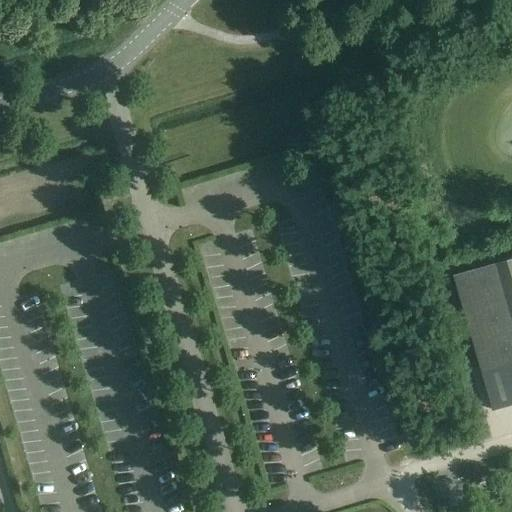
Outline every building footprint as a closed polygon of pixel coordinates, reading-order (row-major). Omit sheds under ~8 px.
[(203,243),(210,270),(227,265),(220,238),(203,243)] [(511,363),(511,259),(455,276),(483,371),(511,363)] [(239,308),(232,291),(218,297),(226,313),(239,308)] [(246,401),(251,412),(268,405),(263,394),(246,401)] [(118,483),(121,495),(135,491),(132,480),(118,483)]
